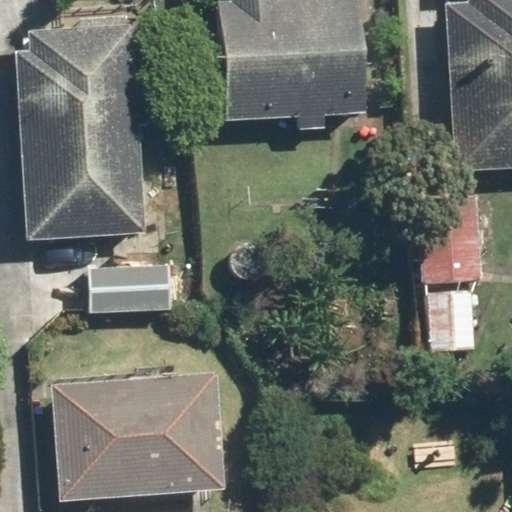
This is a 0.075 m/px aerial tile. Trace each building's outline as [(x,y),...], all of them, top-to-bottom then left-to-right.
[(358,117),(349,0),(342,0),(276,5),(275,0),(222,0),(223,5),(208,6),(217,127),(358,117)] [(511,171),(511,0),(460,0),(461,6),(439,7),(449,175),(511,171)] [(137,237),(126,29),(25,34),(26,54),(10,55),(21,243),(137,237)] [(476,282),(471,196),(413,200),(418,286),(476,282)] [(252,245),(243,243),(233,246),(227,253),(224,263),(227,272),(235,279),(245,281),(254,278),(261,270),(262,261),(259,251),(252,245)] [(163,312),(161,266),(82,270),(84,315),(163,312)] [(471,350),(467,291),(423,293),(427,353),(471,350)] [(218,494),(210,376),(45,387),(53,506),(218,494)]
